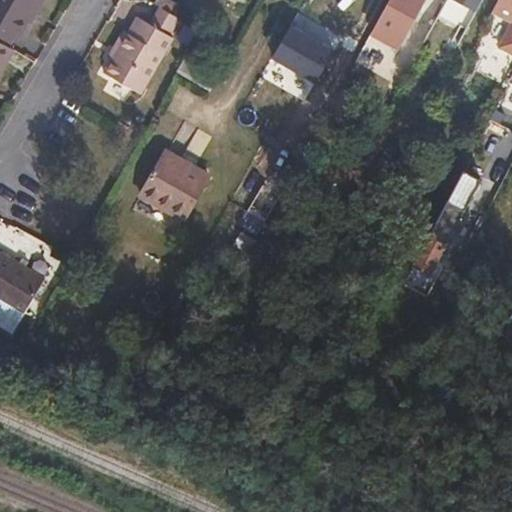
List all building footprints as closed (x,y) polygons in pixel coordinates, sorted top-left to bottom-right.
[(37,18),(47,0),(0,0),(0,45),(5,48),(10,51),(17,38),(20,40),(34,17),(37,18)] [(198,0),(213,9),(218,0),(198,0)] [(385,0),(367,36),(393,50),(420,0),(385,0)] [(511,10),(511,0),(503,0),(501,5),(511,10)] [(511,11),(499,36),(511,42),(511,11)] [(175,38),(182,25),(163,13),(155,26),(175,38)] [(122,55),(138,27),(132,24),(116,52),(122,55)] [(150,88),(174,48),(171,46),(175,38),(155,26),(151,34),(138,27),(122,55),(114,69),(150,88)] [(333,50),(290,26),(272,58),(315,83),(333,50)] [(0,66),(10,51),(5,48),(0,55),(0,66)] [(188,206),(213,162),(167,139),(143,183),(188,206)] [(430,265),(459,212),(481,170),(464,159),(450,186),(423,236),(414,255),(430,265)] [(0,309),(26,324),(46,289),(2,263),(0,265),(0,309)]
